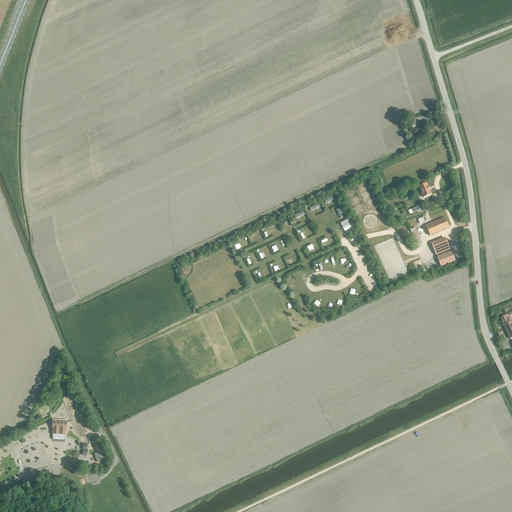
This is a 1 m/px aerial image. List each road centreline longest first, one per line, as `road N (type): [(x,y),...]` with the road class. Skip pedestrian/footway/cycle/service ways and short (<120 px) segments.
road 1 (unclassified): [(511,390),(483,329),(470,192),(433,56)]
road 2 (track): [(342,286),(360,269),(347,243),(394,232),(408,253),(423,242)]
